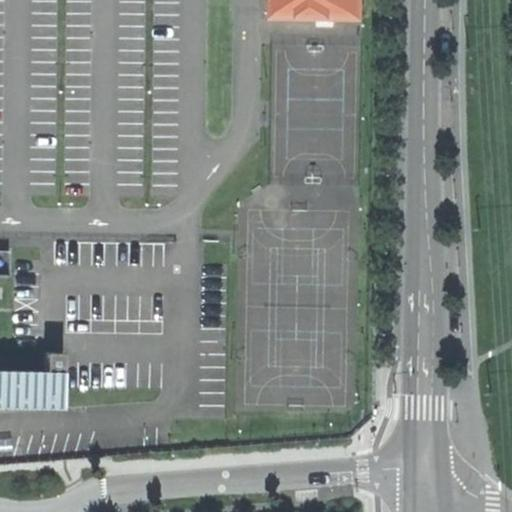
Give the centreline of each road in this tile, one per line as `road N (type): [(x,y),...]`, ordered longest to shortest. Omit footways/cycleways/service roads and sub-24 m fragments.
road 1 (tertiary): [(427,472),(432,0)]
road 2 (residential): [(427,472),(119,486),(83,491),(39,511)]
